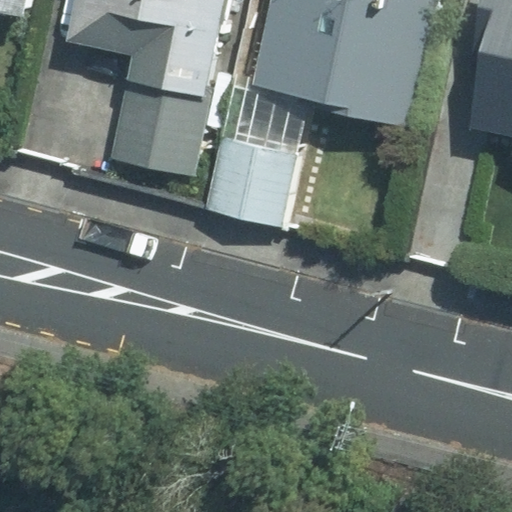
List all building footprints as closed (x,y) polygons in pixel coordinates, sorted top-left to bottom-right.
[(0,0),(0,22),(32,29),(37,0),(0,0)] [(85,0),(75,54),(137,66),(117,170),(194,185),(230,0),(85,0)] [(420,139),(447,0),(283,0),(264,95),(356,113),(354,125),(420,139)] [(511,0),(491,0),(489,20),(497,22),(479,139),(511,143),(511,0)] [(301,157),(230,145),(218,216),(289,228),(301,157)]
